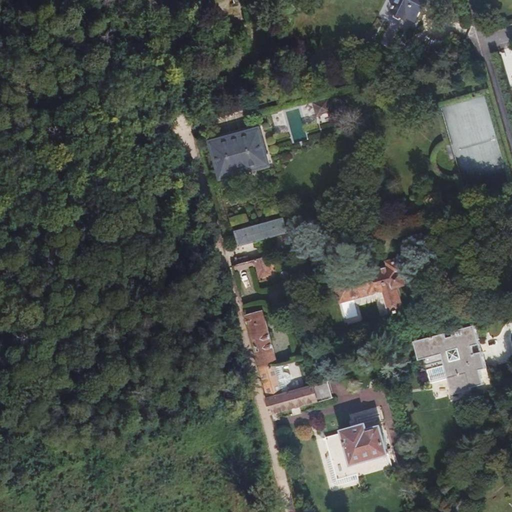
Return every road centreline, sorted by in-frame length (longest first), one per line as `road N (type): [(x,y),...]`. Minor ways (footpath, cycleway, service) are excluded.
road 1 (track): [(285,511),(145,0)]
road 2 (track): [(0,178),(180,131)]
